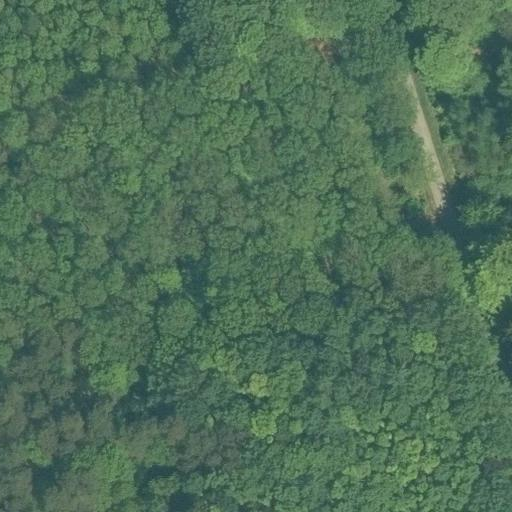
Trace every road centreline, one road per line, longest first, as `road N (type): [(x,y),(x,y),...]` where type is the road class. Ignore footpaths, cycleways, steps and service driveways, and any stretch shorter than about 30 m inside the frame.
road 1 (track): [(0,140),(388,36),(430,34),(511,52)]
road 2 (unclassified): [(379,0),(511,395)]
